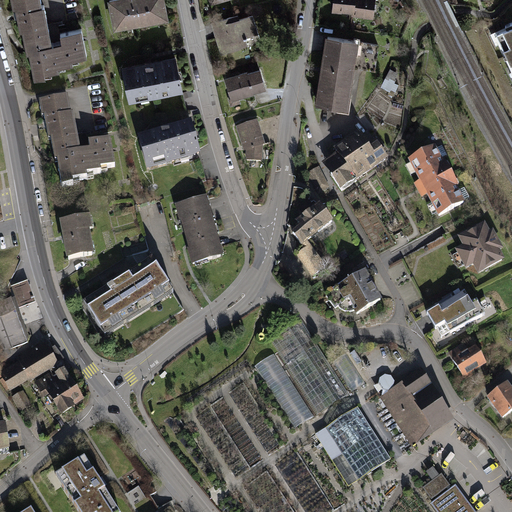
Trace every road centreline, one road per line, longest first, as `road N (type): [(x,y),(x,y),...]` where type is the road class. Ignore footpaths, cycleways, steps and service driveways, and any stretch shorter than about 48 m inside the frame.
road 1 (secondary): [(108,394),(46,287),(0,69)]
road 2 (residential): [(270,238),(250,219),(230,177),(189,0)]
road 3 (residential): [(270,238),(308,0)]
road 4 (residential): [(108,394),(253,281)]
road 5 (residential): [(394,332),(422,348),(459,408),(511,463)]
road 6 (residential): [(253,281),(336,332),(394,332)]
road 7 (residential): [(112,399),(0,494)]
road 8 (secondary): [(206,511),(112,399)]
